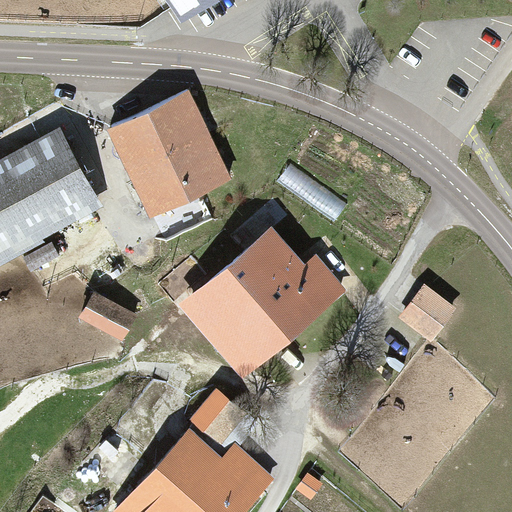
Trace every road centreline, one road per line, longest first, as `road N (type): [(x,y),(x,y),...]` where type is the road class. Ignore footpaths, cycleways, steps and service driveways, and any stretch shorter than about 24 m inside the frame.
road 1 (secondary): [(429,162),(332,104),(255,78),(173,63),(0,55)]
road 2 (unclassified): [(429,162),(511,54)]
road 3 (secondary): [(511,250),(429,162)]
